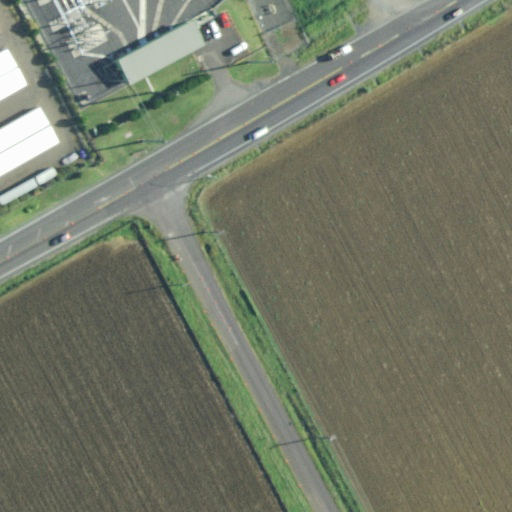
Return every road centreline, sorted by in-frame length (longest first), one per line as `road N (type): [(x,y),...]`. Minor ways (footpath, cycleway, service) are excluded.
road 1 (unclassified): [(326,511),(142,170)]
road 2 (secondary): [(439,0),(142,170)]
road 3 (secondary): [(142,170),(0,251)]
